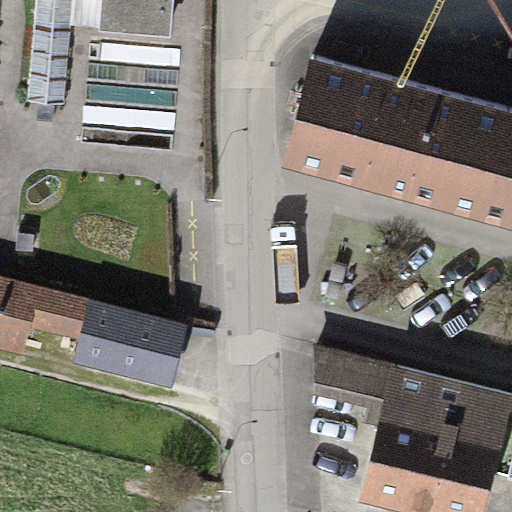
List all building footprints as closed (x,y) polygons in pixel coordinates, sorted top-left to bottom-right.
[(31,0),(23,107),(58,110),(67,0),(107,0),(106,26),(168,30),(169,0),(31,0)] [(511,107),(318,55),(294,143),(375,165),(511,202),(511,107)] [(88,296),(0,273),(0,342),(10,345),(20,307),(81,323),(88,296)] [(183,320),(88,296),(81,323),(85,324),(76,359),(167,382),(183,320)] [(382,420),(364,486),(458,511),(482,511),(496,463),(511,467),(511,389),(313,336),(316,381),(373,396),(367,416),(382,420)]
